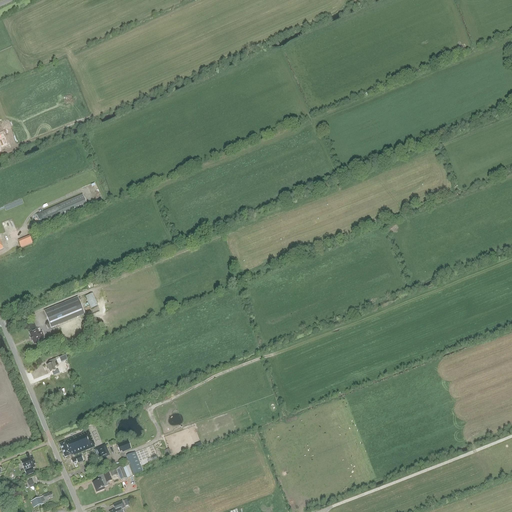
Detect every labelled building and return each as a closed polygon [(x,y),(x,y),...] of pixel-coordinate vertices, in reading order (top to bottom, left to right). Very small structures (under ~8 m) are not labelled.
[(83,195),(60,205),(37,215),(42,227),(88,206),(83,195)] [(30,236),(18,241),(21,247),(33,243),(30,236)] [(92,294),(88,295),(86,296),(91,308),(93,307),(97,306),(92,294)] [(85,314),(78,297),(44,311),(51,328),(85,314)] [(39,333),(37,329),(29,333),(34,344),(42,341),(41,338),(43,337),(43,336),(43,335),(42,334),(42,333),(41,332),(39,333)] [(53,366),(57,364),(55,361),(51,363),(52,364),(47,366),(50,373),(55,371),(53,366)] [(71,457),(95,447),(89,431),(65,441),(65,442),(59,444),(65,458),(69,456),(70,457),(71,457)] [(131,448),(128,441),(117,445),(120,451),(121,451),(122,452),(131,448)] [(107,455),(104,447),(96,450),(100,458),(107,455)] [(34,464),(36,464),(33,457),(30,458),(29,453),(26,455),(27,458),(21,460),(27,476),(34,473),(33,468),(35,467),(34,464)] [(126,457),(134,473),(134,474),(141,471),(141,470),(134,453),(126,457)] [(71,460),(73,463),(77,461),(78,464),(84,461),(81,455),(71,460)] [(127,478),(123,467),(116,470),(118,474),(120,481),(127,478)] [(101,480),(101,479),(93,483),(96,493),(105,489),(104,487),(108,486),(107,483),(112,480),(109,473),(104,476),(105,478),(101,480)] [(34,508),(37,507),(44,504),(43,503),(45,502),(48,501),(48,500),(53,498),(51,494),(50,494),(49,493),(43,496),(43,497),(41,498),(41,497),(31,501),(34,508)] [(123,511),(122,509),(125,508),(122,502),(113,505),(115,510),(112,511),(113,511),(111,511),(123,511)]
